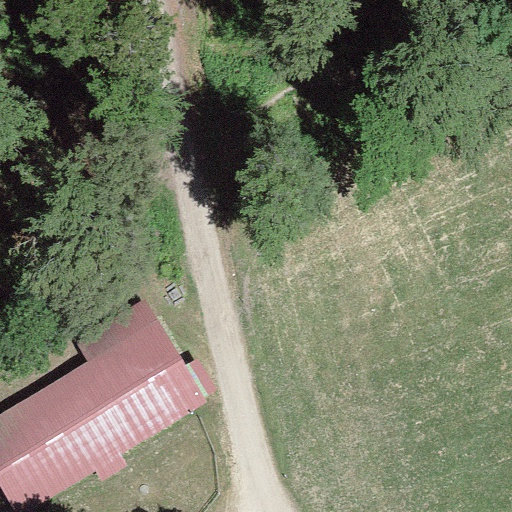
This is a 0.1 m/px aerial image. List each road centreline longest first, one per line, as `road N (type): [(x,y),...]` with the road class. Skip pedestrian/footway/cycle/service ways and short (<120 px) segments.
road 1 (track): [(464,0),(188,151),(270,511)]
road 2 (track): [(158,0),(188,151)]
